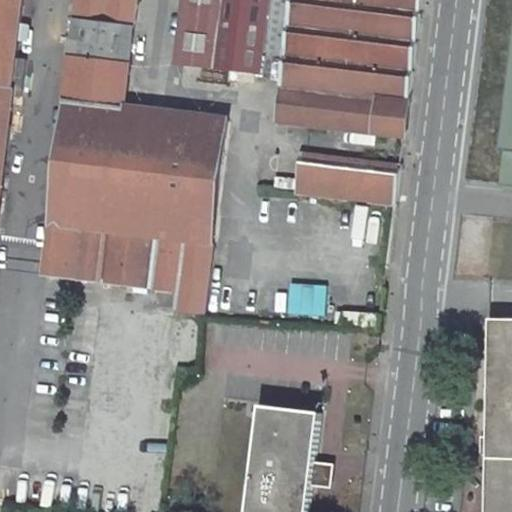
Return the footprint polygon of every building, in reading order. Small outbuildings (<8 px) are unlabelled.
[(0,0),(0,227),(16,96),(23,97),(28,60),(18,59),(25,0),(0,0)] [(126,107),(138,0),(78,0),(66,102),(68,103),(47,275),(179,291),(177,309),(206,314),(230,120),(126,107)] [(277,121),(406,137),(422,0),(185,0),(178,63),(262,74),(265,51),(286,54),(277,121)] [(511,90),(503,169),(511,169),(511,90)] [(300,193),(398,205),(402,167),(305,155),(300,193)] [(511,169),(503,169),(501,182),(511,183),(511,169)] [(343,328),(382,330),(384,316),(339,312),(338,322),(343,323),(343,328)] [(511,511),(511,319),(492,319),(488,511),(511,511)] [(369,351),(379,352),(381,338),(370,337),(369,351)] [(323,414),(263,406),(250,511),(310,511),(314,486),(317,462),(323,414)] [(337,465),(317,462),(314,486),(334,489),(337,465)]
